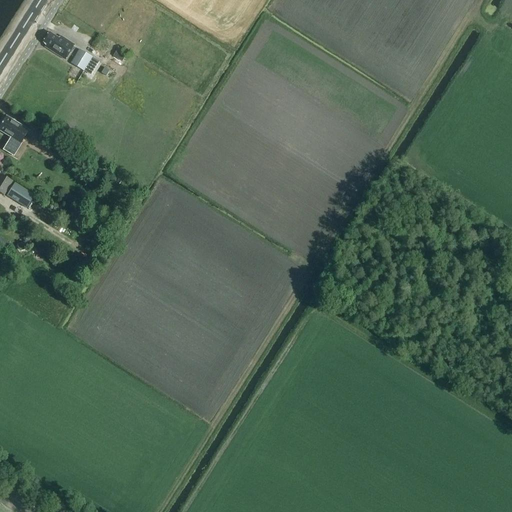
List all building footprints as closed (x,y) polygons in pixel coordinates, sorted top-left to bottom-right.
[(61,40),(51,33),(44,44),(47,46),(45,48),(66,62),(76,46),(62,37),(61,40)] [(84,72),(92,58),(78,50),(70,64),(84,72)] [(102,84),(110,72),(104,68),(96,80),(102,84)] [(0,128),(0,130),(17,141),(21,144),(29,130),(7,117),(6,118),(5,119),(4,122),(0,128)] [(44,130),(37,141),(55,151),(62,140),(44,130)] [(3,176),(0,179),(0,192),(5,196),(6,194),(13,183),(3,176)] [(16,184),(8,197),(28,209),(36,197),(16,184)]
